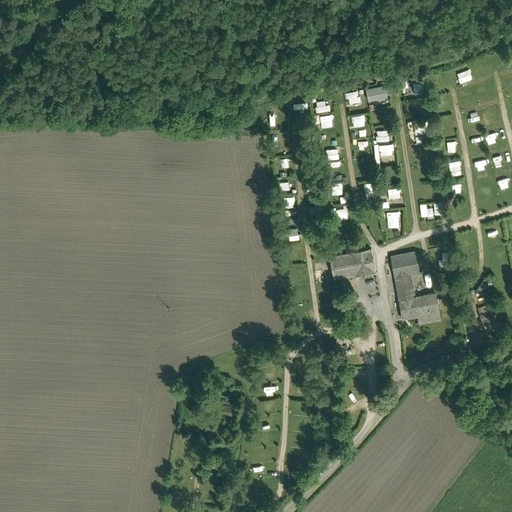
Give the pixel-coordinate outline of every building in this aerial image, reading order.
[(425,81),(415,81),(415,93),(426,92),(425,81)] [(387,82),(368,87),(371,100),(390,94),(387,82)] [(348,90),(349,102),(360,100),(359,89),(348,90)] [(318,102),(318,110),(330,109),(329,101),(318,102)] [(385,121),(383,108),(372,110),(374,123),(385,121)] [(353,114),(353,124),(364,124),(363,114),(353,114)] [(428,119),(415,122),(417,133),(431,130),(428,119)] [(305,140),(312,139),(310,129),(303,130),(305,140)] [(390,139),(390,129),(378,129),(378,139),(390,139)] [(382,153),(395,152),(394,142),(381,143),(382,153)] [(498,160),(500,169),(510,166),(507,158),(498,160)] [(318,178),(308,178),(309,189),(319,189),(318,178)] [(501,193),(509,191),(507,183),(499,185),(501,193)] [(445,212),(445,200),(436,201),(436,213),(445,212)] [(324,202),(315,203),(318,222),(327,221),(324,202)] [(377,259),(374,247),(333,255),(336,278),(378,270),(377,259)] [(423,272),(419,249),(394,253),(406,319),(421,316),(423,323),(427,322),(427,324),(446,320),(441,291),(418,296),(414,273),(423,272)] [(481,312),(489,329),(507,321),(500,304),(481,312)] [(409,328),(403,329),(405,342),(412,340),(409,328)] [(234,405),(221,404),(221,415),(233,416),(234,405)]
